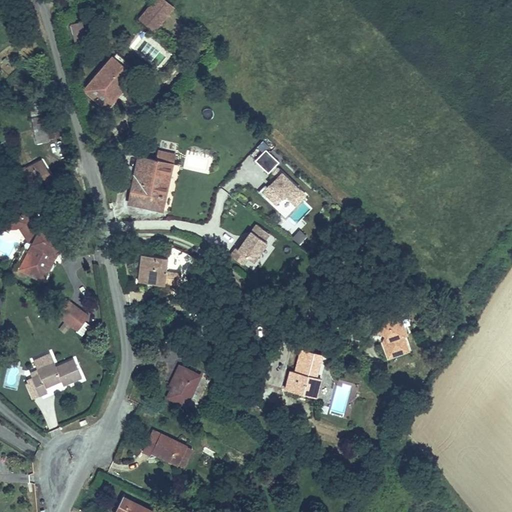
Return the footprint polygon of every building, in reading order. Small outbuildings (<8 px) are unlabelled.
[(150,0),(139,14),(152,26),(172,4),(166,0),(150,0)] [(69,40),(79,39),(77,22),(68,22),(69,40)] [(113,49),(109,53),(129,71),(134,66),(113,49)] [(129,71),(109,53),(80,85),(101,103),(129,71)] [(22,108),(30,133),(44,128),(36,104),(22,108)] [(55,125),(47,128),(49,134),(57,132),(55,125)] [(44,128),(30,133),(32,140),(46,136),(44,128)] [(124,197),(158,205),(172,149),(154,145),(152,153),(137,149),(124,197)] [(268,171),(279,159),(266,146),(254,159),(268,171)] [(34,180),(45,175),(38,157),(12,167),(17,182),(31,175),(34,180)] [(295,205),(309,190),(281,166),(258,192),(283,213),(288,208),(279,201),(284,196),(295,205)] [(293,227),(312,208),(305,201),(286,220),(293,227)] [(22,206),(9,215),(13,221),(23,236),(27,238),(14,266),(32,276),(46,245),(51,248),(57,236),(34,224),(22,206)] [(13,221),(9,215),(2,220),(4,224),(10,223),(13,221)] [(252,260),(272,233),(255,221),(235,247),(252,260)] [(293,237),(301,242),(307,233),(299,227),(293,237)] [(180,283),(186,267),(192,254),(168,242),(167,242),(163,253),(155,283),(158,284),(159,279),(180,283)] [(131,279),(155,283),(163,253),(137,249),(131,279)] [(56,300),(48,311),(64,322),(71,312),(56,300)] [(401,313),(378,319),(389,356),(412,350),(401,313)] [(281,389),(309,397),(317,376),(310,374),(317,353),(299,347),(292,370),(287,369),(281,389)] [(56,381),(73,372),(64,353),(49,360),(44,355),(28,362),(31,368),(21,373),(29,392),(39,389),(36,383),(54,375),(56,381)] [(157,390),(176,399),(193,366),(174,357),(157,390)] [(344,401),(342,415),(350,417),(356,384),(341,381),(337,400),(344,401)] [(146,448),(169,459),(180,439),(147,423),(134,448),(143,453),(146,448)] [(180,439),(169,459),(175,462),(186,442),(180,439)] [(144,511),(147,506),(118,494),(111,510),(114,511),(144,511)]
